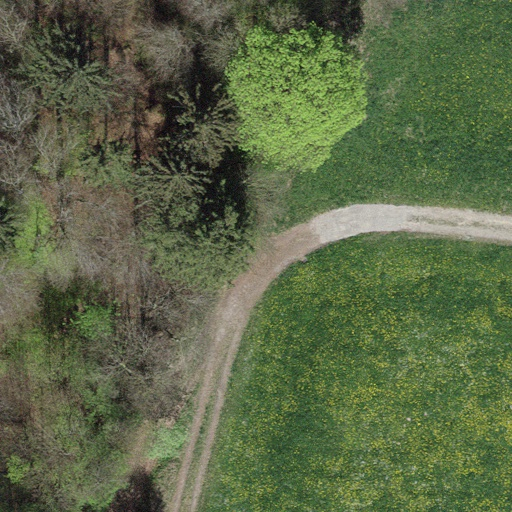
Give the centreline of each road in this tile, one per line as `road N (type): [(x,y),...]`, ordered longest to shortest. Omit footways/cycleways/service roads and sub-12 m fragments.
road 1 (track): [(511,225),(375,210),(314,227),(262,268),(102,511)]
road 2 (track): [(231,315),(181,511)]
